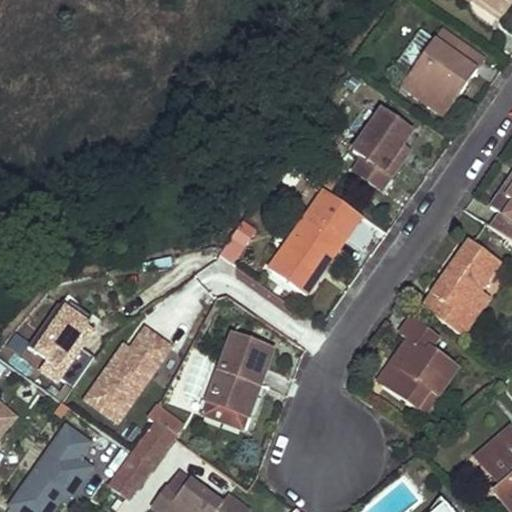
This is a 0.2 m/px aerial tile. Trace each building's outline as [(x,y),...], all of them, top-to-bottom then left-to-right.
[(511,9),(511,0),(464,0),(501,25),(511,9)] [(443,32),(404,89),(447,118),(488,61),(443,32)] [(364,160),(354,173),(381,192),(391,178),(385,174),(404,146),(412,134),(381,113),(353,153),(364,160)] [(391,178),(410,151),(404,146),(385,174),(391,178)] [(498,220),(487,234),(511,251),(511,180),(489,214),(498,220)] [(347,207),(339,201),(333,209),(342,215),(347,207)] [(348,238),(308,211),(269,271),(307,297),(322,276),(317,272),(330,251),(336,254),(348,238)] [(239,219),(220,255),(236,264),(255,227),(239,219)] [(428,319),(461,342),(470,329),(461,323),(479,298),(498,271),(465,248),(429,300),(437,306),(428,319)] [(336,254),(330,251),(317,272),(322,276),(336,254)] [(461,323),(470,329),(487,303),(479,298),(461,323)] [(437,306),(429,300),(419,313),(428,319),(437,306)] [(69,306),(64,302),(61,307),(88,326),(93,319),(71,303),(69,306)] [(47,361),(40,370),(58,383),(60,379),(73,389),(95,359),(82,349),(95,331),(88,326),(61,307),(59,305),(29,348),(47,361)] [(394,375),(382,393),(406,410),(419,393),(427,398),(449,366),(431,353),(439,343),(411,325),(401,340),(408,346),(398,361),(408,367),(401,378),(394,375)] [(124,348),(85,402),(117,425),(171,350),(145,331),(130,352),(124,348)] [(234,337),(202,414),(242,431),(274,353),(234,337)] [(408,367),(398,361),(377,390),(382,393),(394,375),(401,378),(408,367)] [(419,393),(406,410),(414,415),(427,398),(419,393)] [(0,439),(17,419),(0,404),(0,439)] [(181,428),(156,410),(147,420),(155,427),(110,487),(128,500),(181,428)] [(66,427),(8,507),(14,511),(52,511),(60,502),(65,493),(69,496),(71,498),(92,469),(79,460),(90,444),(66,427)] [(492,498),(503,511),(511,511),(511,440),(508,436),(475,464),(497,493),(492,498)] [(179,473),(167,489),(178,497),(166,511),(246,511),(227,497),(221,505),(179,473)] [(406,511),(424,496),(403,473),(358,511),(406,511)] [(167,489),(153,507),(159,511),(166,511),(178,497),(167,489)] [(60,502),(63,504),(69,496),(65,493),(60,502)]
